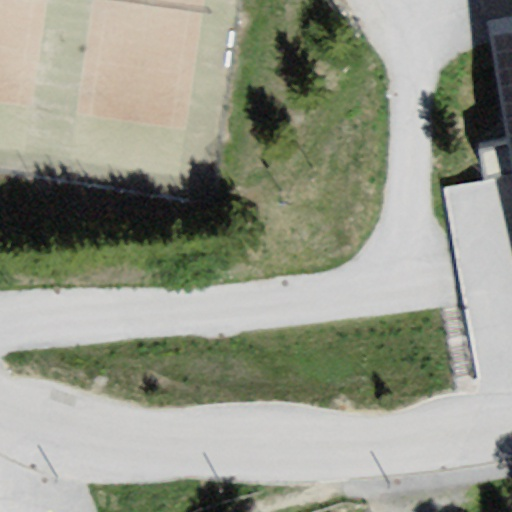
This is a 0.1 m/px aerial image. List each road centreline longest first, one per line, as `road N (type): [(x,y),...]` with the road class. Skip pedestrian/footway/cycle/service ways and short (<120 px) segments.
road 1 (residential): [(0,329),(334,297),(388,280),(413,234),(417,0)]
road 2 (unknown): [(4,401),(161,427),(304,433)]
